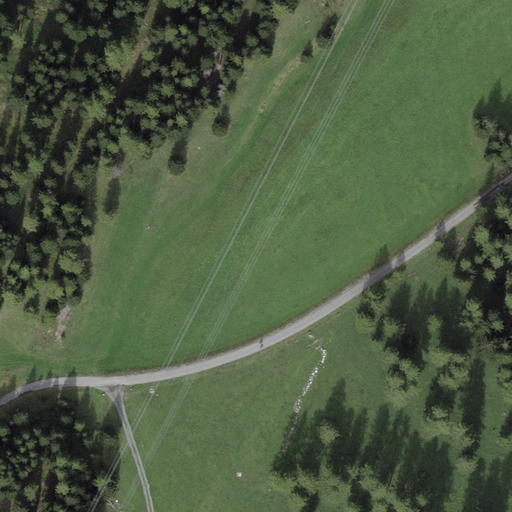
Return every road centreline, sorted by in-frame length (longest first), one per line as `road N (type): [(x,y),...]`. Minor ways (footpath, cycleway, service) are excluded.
road 1 (track): [(0,403),(41,384),(187,370),(267,342),(326,310),(511,177)]
road 2 (track): [(151,511),(113,379)]
